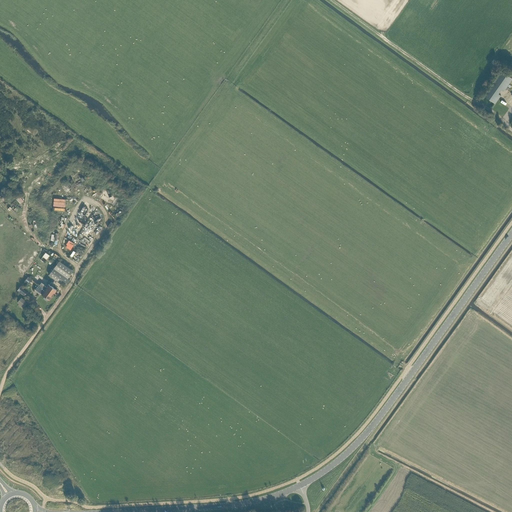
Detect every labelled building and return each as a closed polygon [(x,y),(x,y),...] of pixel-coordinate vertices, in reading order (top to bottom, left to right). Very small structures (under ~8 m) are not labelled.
[(498,75),(483,95),(495,104),(501,96),(499,94),(501,90),(504,91),(510,83),(498,75)] [(59,260),(53,268),(67,278),(73,270),(59,260)] [(54,268),(49,275),(65,286),(70,280),(54,268)] [(39,285),(53,295),(56,290),(48,284),(46,287),(44,285),(44,284),(41,282),(39,285)] [(53,295),(39,285),(38,285),(35,289),(45,296),(44,298),(44,299),(46,301),(47,300),(48,299),(49,300),(53,295)] [(20,287),(17,291),(24,296),(27,292),(20,287)] [(21,298),(18,302),(23,307),(27,302),(21,298)]
